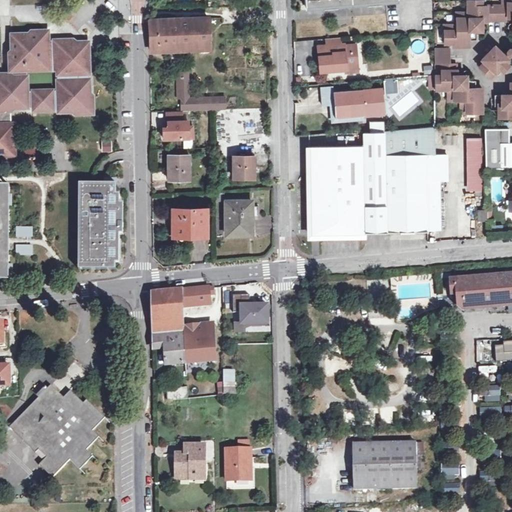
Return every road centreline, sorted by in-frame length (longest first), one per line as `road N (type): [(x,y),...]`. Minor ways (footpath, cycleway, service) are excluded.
road 1 (residential): [(137,0),(141,282)]
road 2 (unclassified): [(285,272),(281,0)]
road 3 (unclassified): [(289,511),(285,272)]
road 4 (residential): [(141,282),(139,511)]
road 5 (unclassified): [(285,272),(511,249)]
road 6 (unclassified): [(141,282),(285,272)]
road 7 (unclassified): [(0,298),(141,282)]
